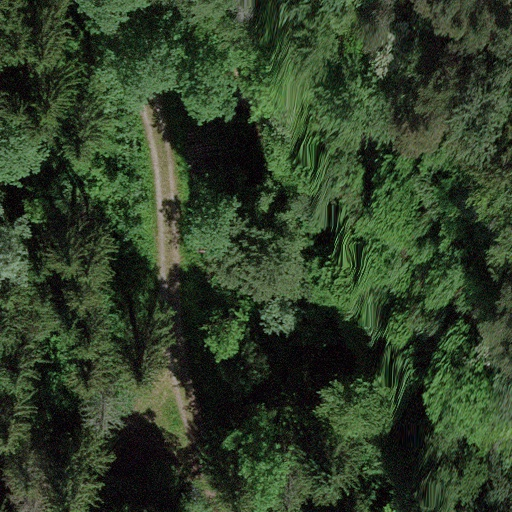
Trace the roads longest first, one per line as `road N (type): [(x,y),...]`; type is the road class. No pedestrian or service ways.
road 1 (track): [(101,0),(151,96),(170,221),(170,344),(231,511)]
road 2 (track): [(176,367),(67,511)]
